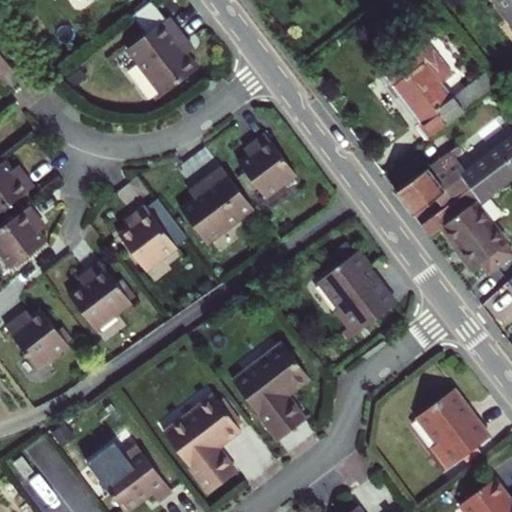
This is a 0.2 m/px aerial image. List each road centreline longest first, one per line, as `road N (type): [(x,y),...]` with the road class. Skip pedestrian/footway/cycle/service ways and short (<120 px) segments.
road 1 (tertiary): [(270,68),(451,311)]
road 2 (residential): [(248,511),(336,444),(361,378),(451,311)]
road 3 (residential): [(36,106),(77,137),(137,147),(184,131),(270,68)]
road 4 (unknown): [(94,143),(64,235),(5,292),(4,314)]
